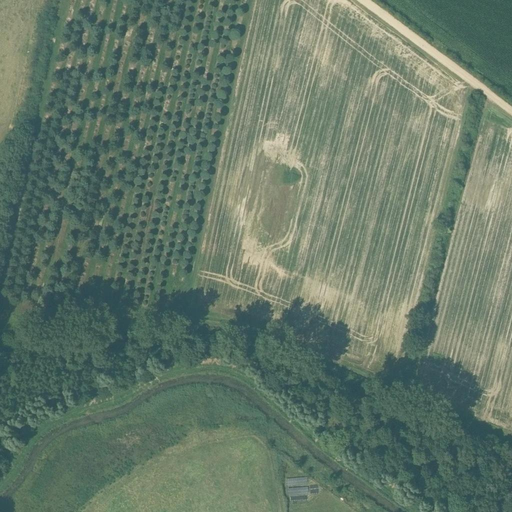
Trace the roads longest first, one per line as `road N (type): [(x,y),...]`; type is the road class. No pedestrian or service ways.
road 1 (track): [(412,511),(271,393),(226,370),(199,368),(41,432),(0,491)]
road 2 (track): [(367,0),(511,107)]
